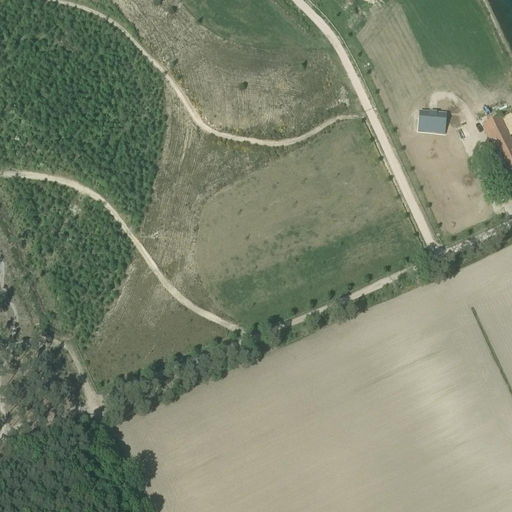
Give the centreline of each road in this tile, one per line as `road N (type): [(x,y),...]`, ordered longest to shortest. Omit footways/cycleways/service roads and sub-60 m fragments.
road 1 (track): [(436,256),(98,420)]
road 2 (track): [(98,420),(63,344),(23,346),(1,363),(0,397)]
road 3 (residential): [(436,256),(368,109)]
